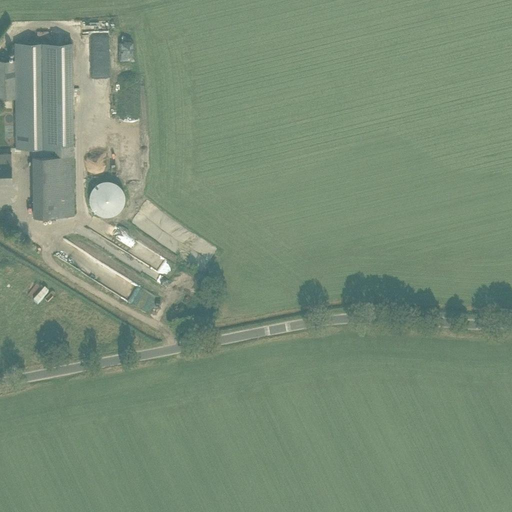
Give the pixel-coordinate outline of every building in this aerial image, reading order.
[(71,43),(71,42),(46,43),(15,43),(15,60),(0,60),(0,95),(15,95),(16,138),(16,148),(32,147),(33,216),(43,216),(73,215),(72,154),(71,43)] [(0,181),(12,181),(11,153),(0,153),(0,156),(0,165),(0,181)] [(120,181),(90,182),(91,213),(121,212),(120,181)] [(118,271),(63,239),(53,256),(112,290),(118,279),(115,277),(118,271)] [(45,283),(37,297),(42,300),(51,286),(45,283)]
